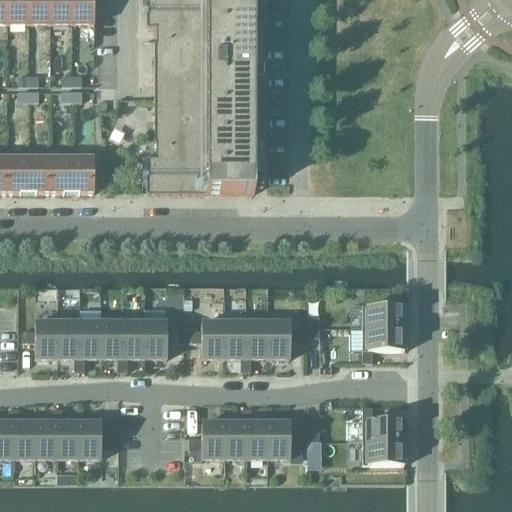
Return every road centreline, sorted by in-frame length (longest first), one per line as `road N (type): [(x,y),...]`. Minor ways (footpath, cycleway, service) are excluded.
road 1 (residential): [(428,395),(0,399)]
road 2 (residential): [(0,231),(300,232)]
road 3 (residential): [(300,232),(300,0)]
road 4 (residential): [(441,65),(428,121),(429,232)]
road 5 (residential): [(429,232),(428,395)]
road 6 (residential): [(300,232),(429,232)]
